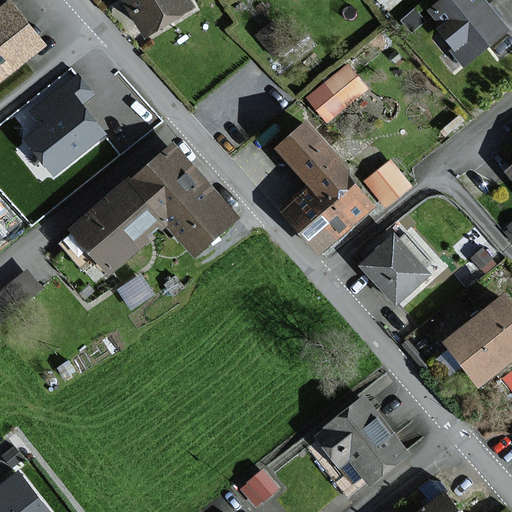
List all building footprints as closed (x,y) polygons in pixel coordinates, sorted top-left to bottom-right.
[(17,0),(12,0),(0,9),(0,79),(50,41),(17,0)] [(198,3),(196,0),(133,0),(153,31),(198,3)] [(490,1),(491,0),(444,0),(435,8),(448,23),(445,26),(461,45),(456,48),(468,63),(511,27),(490,1)] [(369,87),(349,63),(309,97),(329,120),(369,87)] [(26,135),(58,176),(115,131),(89,99),(97,92),(81,71),(33,108),(43,122),(26,135)] [(380,203),(378,199),(314,122),(287,144),(319,183),(289,207),(323,249),(380,203)] [(200,249),(241,214),(180,143),(138,178),(137,176),(79,226),(116,269),(154,236),(152,234),(172,216),(200,249)] [(412,185),(393,161),(369,180),(388,204),(412,185)] [(434,272),(400,234),(368,263),(402,301),(434,272)] [(29,269),(0,292),(0,323),(45,289),(29,269)] [(130,302),(156,292),(147,271),(122,281),(130,302)] [(511,360),(511,292),(452,339),(486,381),(511,360)] [(413,440),(434,420),(392,374),(371,393),(413,440)] [(373,480),(412,452),(369,395),(330,425),(332,427),(322,435),(344,464),(355,456),(373,480)] [(259,503),(282,482),(265,463),(242,484),(259,503)] [(0,486),(0,511),(58,511),(24,468),(0,486)] [(465,511),(450,491),(421,511),(465,511)]
